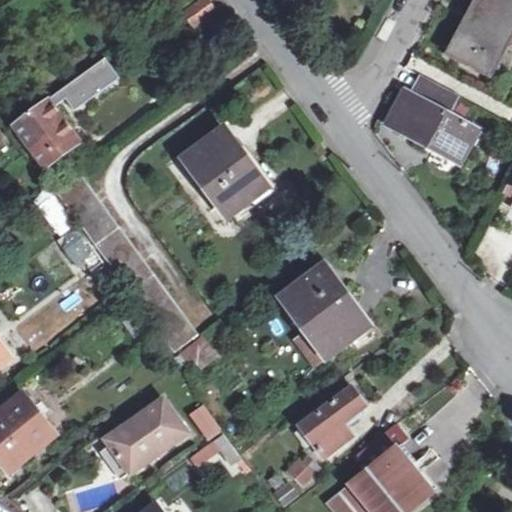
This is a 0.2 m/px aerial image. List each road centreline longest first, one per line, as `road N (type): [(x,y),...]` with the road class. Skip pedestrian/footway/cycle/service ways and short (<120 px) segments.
road 1 (track): [(201,317),(119,204),(114,176),(133,147),(280,44)]
road 2 (residential): [(339,126),(497,348),(511,357)]
road 3 (residential): [(247,0),(339,126)]
road 4 (residential): [(339,126),(409,0)]
